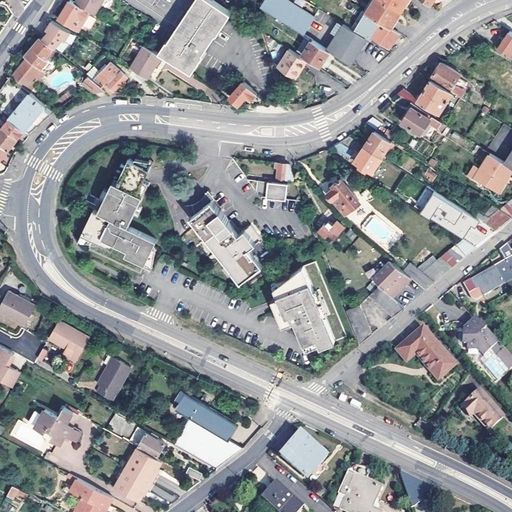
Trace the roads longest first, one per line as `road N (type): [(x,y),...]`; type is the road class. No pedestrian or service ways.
road 1 (secondary): [(21,219),(33,263),(59,292),(292,404)]
road 2 (secondary): [(307,395),(78,287),(53,255),(44,219)]
road 3 (residential): [(511,226),(316,387)]
road 4 (secondary): [(292,404),(509,511)]
road 5 (secondary): [(511,495),(307,395)]
road 6 (secondary): [(487,0),(451,19),(353,102)]
road 7 (secondary): [(145,117),(100,112),(66,127),(36,157),(23,195)]
road 8 (residential): [(178,511),(253,453),(292,404)]
road 9 (secondary): [(44,206),(53,173),(72,149),(145,117)]
road 10 (secondary): [(243,129),(266,140),(306,138),(337,126),(353,102)]
